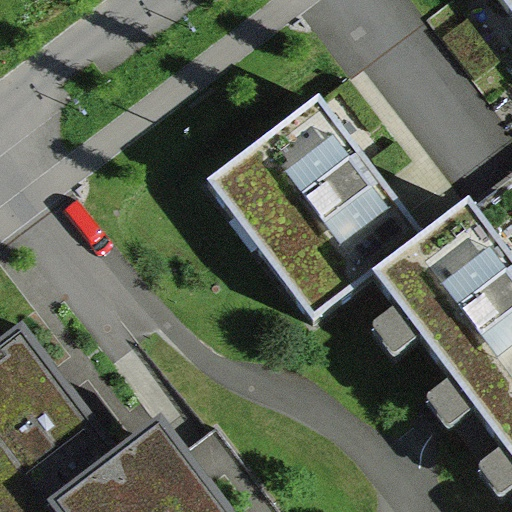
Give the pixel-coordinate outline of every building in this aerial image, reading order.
[(511,0),(500,0),(511,15),(511,0)] [(316,333),(368,296),(428,254),(320,108),(210,189),(316,333)] [(368,296),(511,494),(511,284),(468,224),(428,254),(368,296)] [(78,511),(126,475),(22,335),(0,350),(0,511),(78,511)] [(124,450),(157,423),(115,373),(82,400),(124,450)] [(214,511),(164,447),(126,475),(78,511),(214,511)]
